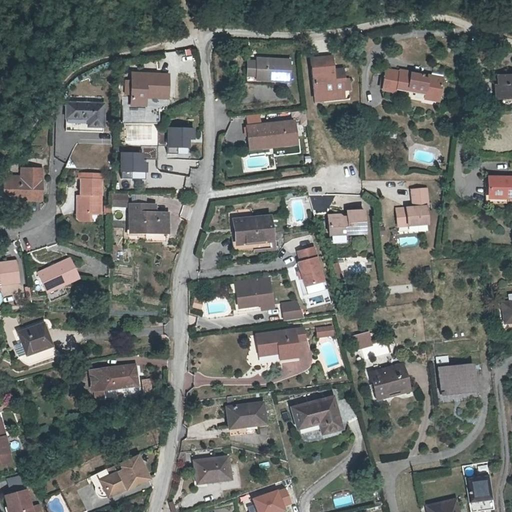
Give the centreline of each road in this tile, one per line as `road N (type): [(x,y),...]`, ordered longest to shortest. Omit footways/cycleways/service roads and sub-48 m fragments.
road 1 (residential): [(154,511),(168,462),(185,274),(210,168),(205,37),(215,27),(333,29),(463,13),(511,33)]
road 2 (unknown): [(395,511),(391,473),(469,445),(499,372),(503,511)]
road 3 (unknown): [(460,181),(470,69),(511,43)]
